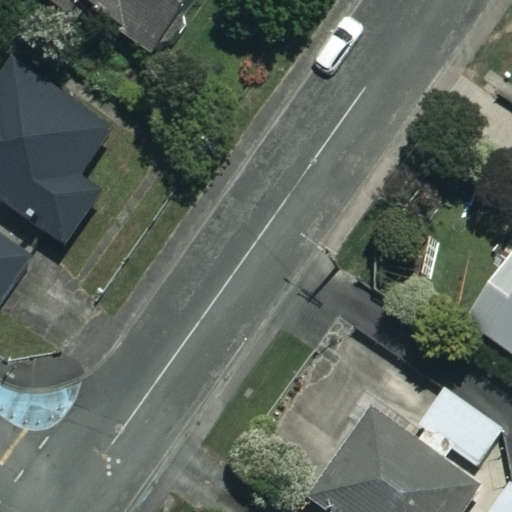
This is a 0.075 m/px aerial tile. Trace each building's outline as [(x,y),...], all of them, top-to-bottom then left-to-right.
[(51,0),(58,5),(61,0),(92,0),(159,50),(196,0),(51,0)] [(114,133),(24,70),(4,98),(0,95),(0,197),(66,244),(99,197),(79,183),(114,133)] [(0,302),(33,257),(0,233),(0,302)] [(511,265),(471,326),(511,353),(511,265)] [(484,471),(510,434),(448,390),(422,427),(433,435),(424,447),(447,463),(456,451),(484,471)] [(424,447),(376,413),(314,502),(327,511),(465,511),(482,488),(447,463),(424,447)] [(511,511),(511,486),(494,511),(511,511)]
